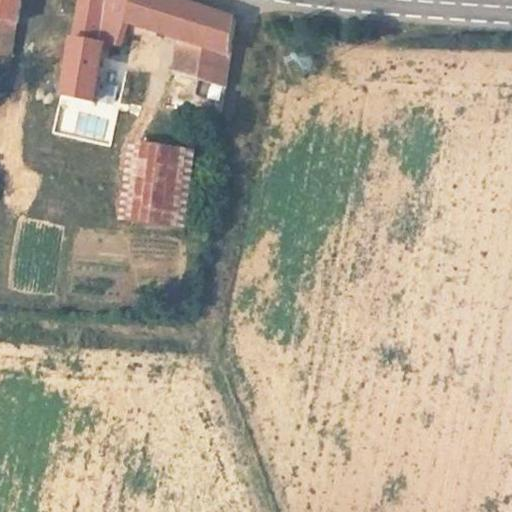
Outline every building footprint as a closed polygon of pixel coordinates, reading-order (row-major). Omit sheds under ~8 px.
[(0,0),(0,27),(16,31),(23,0),(0,0)] [(100,104),(110,50),(100,48),(109,0),(82,0),(66,96),(100,104)] [(109,0),(100,48),(110,50),(129,54),(133,38),(141,0),(109,0)] [(234,20),(175,0),(141,0),(133,38),(183,49),(177,80),(223,90),(228,59),(234,20)] [(0,52),(11,55),(16,31),(0,27),(0,52)] [(196,147),(137,137),(123,221),(183,231),(196,147)]
